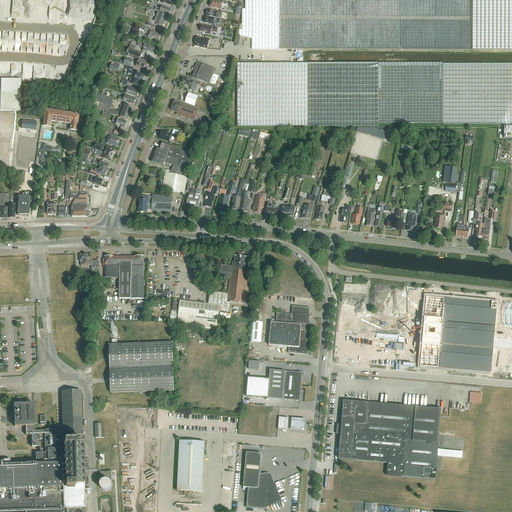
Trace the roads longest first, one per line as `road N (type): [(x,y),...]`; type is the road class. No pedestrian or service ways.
road 1 (secondary): [(321,367),(326,298),(302,255),(276,243),(201,239)]
road 2 (unclassified): [(511,291),(337,272),(330,267),(332,235)]
road 3 (unclassified): [(511,383),(321,367)]
road 4 (tertiary): [(508,255),(332,235)]
road 5 (secondary): [(308,511),(321,367)]
road 6 (unknown): [(359,356),(361,294),(346,297),(345,354)]
road 7 (tertiary): [(332,235),(202,222)]
